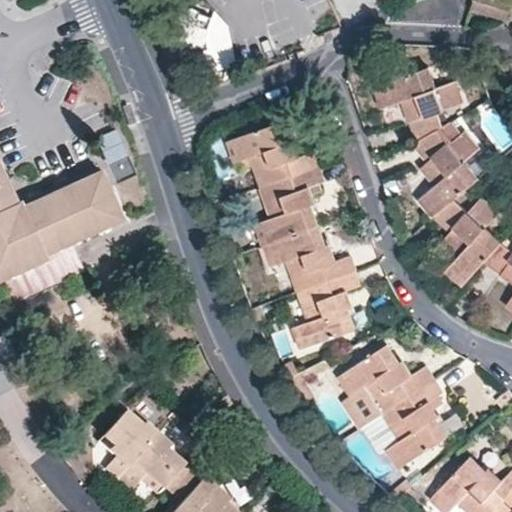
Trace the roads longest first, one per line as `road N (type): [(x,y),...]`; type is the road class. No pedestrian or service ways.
road 1 (residential): [(359,511),(237,370),(152,116)]
road 2 (residential): [(321,72),(336,86),(408,290),(450,332),(511,365)]
road 3 (residential): [(511,47),(400,30),(361,36),(334,52),(321,72)]
road 4 (residential): [(152,116),(303,67),(321,72)]
road 5 (residential): [(86,511),(0,394)]
road 6 (residential): [(152,116),(105,0)]
